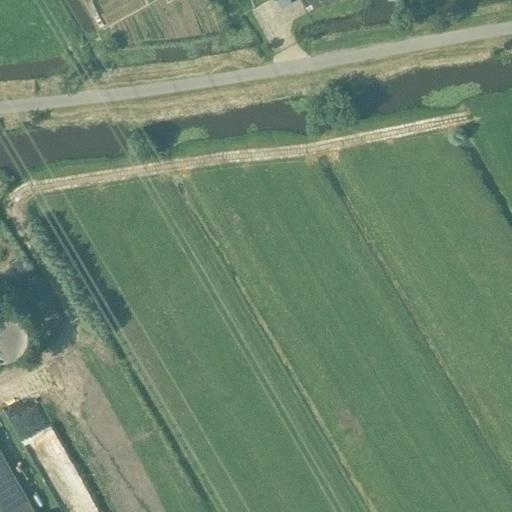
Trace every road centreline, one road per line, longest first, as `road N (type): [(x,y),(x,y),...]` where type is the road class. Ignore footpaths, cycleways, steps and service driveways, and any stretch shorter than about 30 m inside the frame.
road 1 (track): [(469,120),(31,189),(19,198),(15,218),(68,303),(71,326),(60,348)]
road 2 (unclassified): [(0,106),(511,30)]
